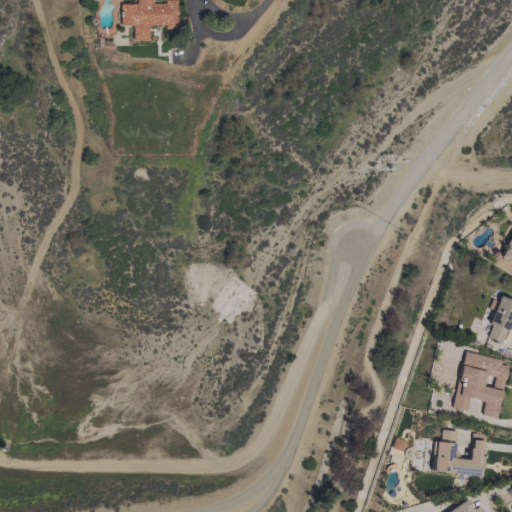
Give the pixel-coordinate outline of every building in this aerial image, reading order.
[(173,1),(149,1),(149,0),(132,0),(133,3),(117,3),(117,25),(129,24),(129,40),(145,39),(145,26),(173,26),(173,1)] [(511,264),(511,225),(496,256),(511,264)] [(511,301),(495,295),(479,334),(498,342),(508,318),(511,319),(511,301)] [(492,417),(505,361),(460,351),(447,407),(462,410),(465,398),(480,401),(477,414),(492,417)] [(452,430),(437,429),(436,440),(432,440),(429,471),(477,475),(481,433),(468,432),(465,459),(450,457),(452,430)] [(481,511),(470,494),(441,511),(481,511)]
